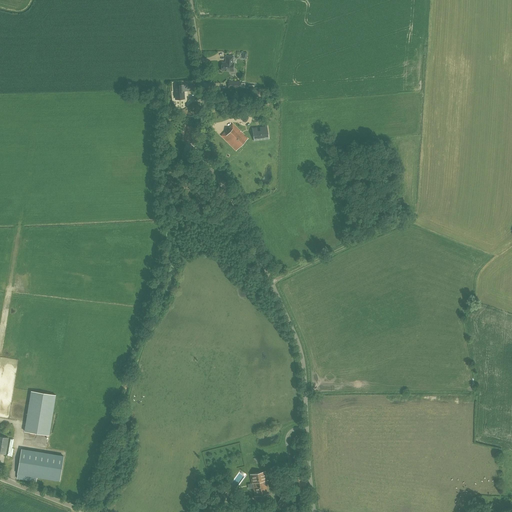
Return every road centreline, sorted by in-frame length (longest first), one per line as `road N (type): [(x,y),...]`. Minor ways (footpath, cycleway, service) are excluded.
road 1 (unclassified): [(313,511),(302,360),(226,188),(203,159),(190,0)]
road 2 (track): [(0,341),(20,221)]
